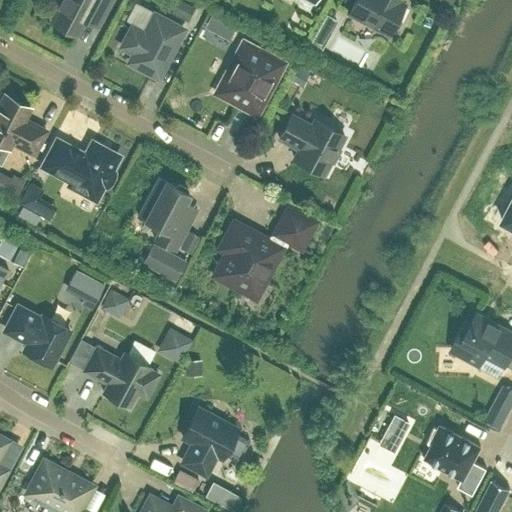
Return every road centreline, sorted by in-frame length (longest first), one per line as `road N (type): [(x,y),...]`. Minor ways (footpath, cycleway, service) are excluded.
road 1 (residential): [(0,45),(228,171)]
road 2 (residential): [(0,388),(129,458)]
